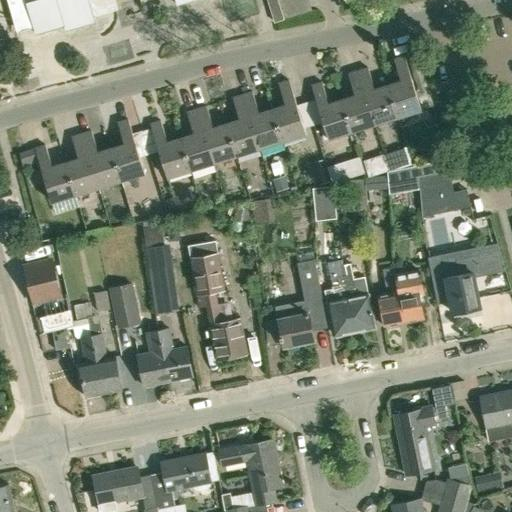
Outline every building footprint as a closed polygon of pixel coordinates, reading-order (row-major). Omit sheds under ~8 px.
[(26,0),(36,33),(65,25),(66,29),(96,20),(94,16),(118,9),(115,0),(175,0),(177,4),(192,0),(26,0)] [(278,0),(280,5),(281,8),(306,0),(278,0)] [(308,0),(306,0),(281,8),(284,19),(312,10),(308,0)] [(401,80),(388,84),(399,117),(422,109),(405,55),(394,59),(401,80)] [(399,117),(388,84),(375,89),(368,67),(358,70),(375,124),(399,117)] [(356,95),(342,99),(352,131),(375,124),(358,70),(349,73),(356,95)] [(306,133),(297,105),(289,80),(279,83),(286,104),(273,109),(283,141),(306,133)] [(312,85),(329,138),(329,139),(352,131),(342,99),(329,103),(322,81),(312,85)] [(253,91),(243,94),(260,148),(283,141),(273,109),(260,113),(253,91)] [(240,119),(227,123),(237,155),(260,148),(243,94),(233,97),(240,119)] [(207,106),(197,109),(214,163),(237,155),(227,123),(214,127),(207,106)] [(195,133),(181,138),(191,170),(214,163),(197,109),(188,112),(195,133)] [(145,172),(133,133),(128,119),(118,122),(125,143),(111,148),(122,180),(145,172)] [(151,123),(160,151),(168,177),(191,170),(181,138),(168,142),(161,120),(151,123)] [(122,180),(111,148),(98,152),(91,130),(81,133),(99,187),(122,180)] [(99,187),(81,133),(72,136),(79,158),(65,162),(76,194),(99,187)] [(76,194),(65,162),(52,166),(45,145),(35,148),(52,202),(76,194)] [(332,180),(366,172),(362,156),(328,163),(332,180)] [(449,170),(446,159),(388,171),(388,174),(388,183),(419,177),(449,170)] [(455,191),(449,170),(419,177),(421,199),(455,191)] [(377,189),(389,188),(388,183),(388,174),(376,175),(377,189)] [(316,219),(337,218),(335,185),(314,186),(316,219)] [(146,247),(164,244),(160,223),(150,225),(149,220),(142,221),(146,247)] [(241,317),(221,321),(215,290),(224,289),(218,252),(190,258),(199,307),(206,306),(217,359),(248,352),(241,317)] [(456,258),(430,264),(435,289),(447,286),(452,312),(480,306),(473,271),(459,274),(456,258)] [(308,306),(320,304),(315,283),(319,282),(315,259),(297,262),(305,300),(276,306),(284,345),(287,344),(288,348),(299,346),(298,342),(314,339),(308,306)] [(25,266),(33,301),(61,294),(53,260),(25,266)] [(343,274),(354,329),(355,331),(375,327),(368,294),(364,275),(353,278),(350,262),(341,264),(343,274)] [(388,293),(379,295),(384,325),(404,321),(398,291),(395,274),(394,267),(383,268),(388,293)] [(395,274),(398,291),(404,321),(424,318),(421,301),(425,300),(423,294),(424,293),(420,270),(395,274)] [(354,329),(343,274),(330,276),(333,288),(325,289),(334,335),(355,331),(354,329)] [(141,322),(133,282),(109,287),(117,328),(141,322)] [(110,308),(106,290),(93,292),(97,311),(110,308)] [(77,318),(93,316),(90,302),(74,305),(77,318)] [(56,350),(70,347),(66,327),(51,330),(56,350)] [(158,330),(169,380),(193,375),(187,345),(173,348),(169,328),(158,330)] [(169,380),(158,330),(148,332),(152,352),(138,355),(145,385),(169,380)] [(107,357),(103,333),(92,335),(104,393),(123,389),(116,356),(107,357)] [(104,393),(92,335),(82,337),(87,361),(79,363),(86,397),(104,393)] [(511,391),(481,397),(486,427),(511,421),(511,391)] [(432,407),(395,415),(407,474),(435,468),(426,425),(448,420),(445,404),(432,407)] [(282,485),(272,438),(220,449),(223,464),(247,459),(254,491),(256,503),(272,500),(274,499),(272,487),(282,485)] [(152,473),(159,505),(160,511),(185,511),(185,510),(178,511),(173,486),(194,482),(196,487),(200,489),(209,487),(212,484),(212,479),(213,479),(207,451),(162,461),(165,471),(152,473)] [(449,465),(450,476),(470,473),(468,462),(449,465)] [(147,508),(159,505),(152,473),(140,476),(138,466),(94,475),(101,511),(109,511),(118,510),(115,500),(144,494),(147,508)] [(491,491),(488,474),(475,477),(478,494),(491,491)] [(472,484),(447,478),(443,494),(468,501),(472,484)] [(0,511),(13,511),(8,484),(5,485),(2,483),(0,483),(0,511)] [(272,500),(256,503),(254,491),(230,496),(233,508),(225,509),(225,511),(268,511),(267,506),(273,505),(272,500)] [(222,497),(225,509),(233,508),(230,496),(230,492),(221,494),(222,497)] [(443,494),(440,504),(438,510),(439,511),(464,511),(468,501),(443,494)] [(423,511),(421,499),(421,498),(393,504),(394,511),(423,511)]
